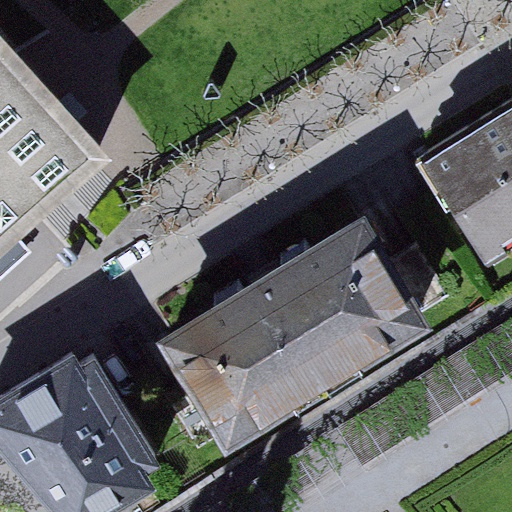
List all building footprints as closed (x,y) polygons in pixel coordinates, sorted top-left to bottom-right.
[(0,255),(115,154),(0,29),(0,255)] [(511,250),(511,106),(422,165),(488,266),(511,250)] [(434,324),(366,211),(157,335),(225,448),(434,324)] [(511,295),(329,409),(362,462),(511,369),(511,295)] [(73,358),(0,409),(0,435),(54,511),(124,511),(164,484),(73,358)]
